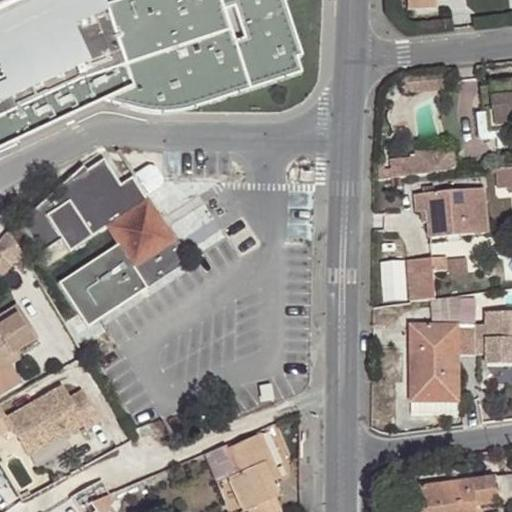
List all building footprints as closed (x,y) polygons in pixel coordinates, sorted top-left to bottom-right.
[(0,0),(0,154),(115,105),(149,112),(167,113),(181,112),(302,74),(297,59),(302,58),(283,0),(113,0),(105,3),(104,0),(0,0)] [(413,0),(415,10),(439,7),(438,0),(413,0)] [(511,80),(493,83),(494,87),(485,88),(488,113),(492,113),(494,130),(511,127),(511,80)] [(432,150),(435,172),(469,169),(475,168),(468,146),(432,150)] [(73,180),(22,226),(42,258),(63,245),(70,257),(110,233),(120,250),(59,288),(86,333),(97,326),(188,270),(147,204),(164,194),(166,187),(159,175),(152,174),(123,192),(106,165),(75,184),(73,180)] [(511,192),(511,166),(498,168),(500,193),(511,192)] [(491,230),(486,189),(417,196),(419,211),(430,210),(432,236),(491,230)] [(9,233),(0,242),(0,254),(12,265),(24,258),(9,233)] [(435,256),(436,269),(449,267),(448,255),(435,256)] [(409,258),(413,302),(418,301),(440,298),(436,269),(435,256),(409,258)] [(37,339),(17,305),(0,314),(0,370),(9,366),(5,358),(16,352),(37,339)] [(462,324),(462,354),(490,354),(491,364),(511,364),(511,312),(490,312),(490,325),(462,324)] [(462,324),(414,324),(413,401),(462,402),(462,354),(462,324)] [(9,366),(20,359),(16,352),(5,358),(9,366)] [(277,405),(278,387),(259,387),(258,405),(277,405)] [(88,431),(102,422),(84,392),(71,400),(64,388),(9,421),(1,407),(0,408),(0,435),(12,428),(31,459),(86,426),(88,431)] [(227,449),(207,458),(217,483),(229,478),(243,511),(279,511),(276,502),(279,500),(273,484),(269,477),(277,473),(262,439),(229,452),(227,449)] [(277,473),(269,477),(273,484),(280,480),(277,473)] [(511,474),(413,490),(415,511),(476,511),(476,508),(475,501),(481,500),(482,507),(500,504),(500,511),(511,509),(511,474)]
